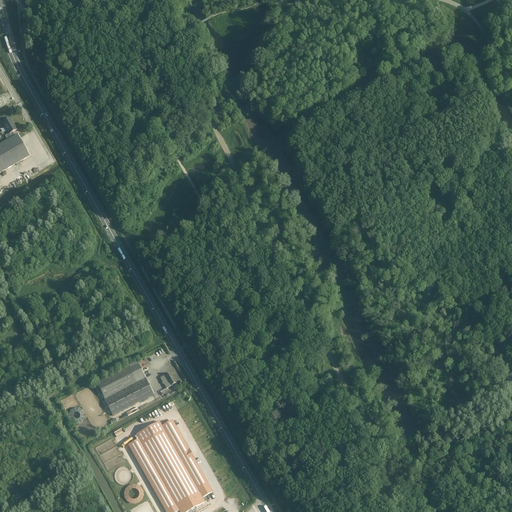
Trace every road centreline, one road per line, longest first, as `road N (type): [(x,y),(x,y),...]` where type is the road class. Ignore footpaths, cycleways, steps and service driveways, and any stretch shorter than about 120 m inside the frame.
road 1 (unknown): [(153,0),(165,42),(402,511)]
road 2 (primary): [(269,511),(15,62),(0,13)]
road 3 (unknown): [(16,0),(145,66),(177,64)]
road 4 (track): [(46,398),(65,388),(0,272)]
road 5 (unknown): [(380,465),(423,458),(511,419)]
